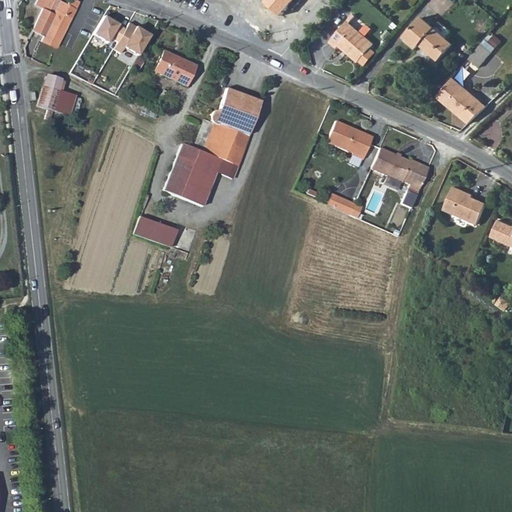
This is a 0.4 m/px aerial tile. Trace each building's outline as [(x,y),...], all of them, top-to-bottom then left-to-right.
[(40,39),(54,47),(78,1),(76,0),(66,0),(65,3),(59,0),(36,0),(34,4),(41,7),(29,29),(41,35),(40,39)] [(282,16),(295,1),(294,0),(268,0),(267,2),(282,16)] [(109,38),(117,42),(124,29),(102,16),(90,36),(105,44),(109,38)] [(421,18),(404,38),(417,49),(420,45),(438,61),(453,45),(421,18)] [(369,49),(373,44),(347,22),(329,42),(337,49),(339,46),(358,62),(359,61),(369,49)] [(128,24),(124,29),(117,42),(112,50),(120,54),(123,48),(135,55),(147,35),(128,24)] [(469,59),(479,68),(491,53),(482,44),(469,59)] [(375,54),(369,49),(359,61),(364,66),(375,54)] [(185,86),(195,66),(161,50),(152,71),(185,86)] [(133,72),(139,61),(134,58),(128,70),(133,72)] [(34,103),(33,106),(35,107),(50,112),(51,110),(57,91),(61,81),(43,75),(37,92),(34,103)] [(469,124),(486,108),(452,79),(438,97),(454,111),(456,109),(464,116),(462,118),(469,124)] [(237,166),(248,136),(246,135),(259,102),(225,89),(216,110),(211,112),(209,115),(209,118),(209,122),(202,119),(191,148),(237,166)] [(57,91),(51,110),(67,116),(73,96),(57,91)] [(454,111),(462,118),(464,116),(456,109),(454,111)] [(371,136),(363,132),(362,135),(341,126),(342,123),(335,120),(325,140),(351,152),(350,154),(361,158),(371,136)] [(362,135),(363,132),(342,123),(341,126),(362,135)] [(191,148),(179,144),(162,190),(202,206),(215,172),(232,179),(237,166),(191,148)] [(407,161),(378,147),(369,169),(399,183),(400,181),(408,184),(406,187),(425,195),(431,170),(408,159),(407,161)] [(478,223),(487,202),(470,194),(471,192),(455,184),(444,208),(478,223)] [(332,208),(336,196),(329,192),(324,205),(332,208)] [(348,215),(353,203),(336,196),(332,208),(348,215)] [(348,215),(355,218),(360,206),(353,203),(348,215)] [(137,217),(132,234),(169,245),(174,228),(137,217)] [(511,244),(511,224),(499,219),(491,236),(511,244)] [(499,297),(495,303),(503,309),(508,303),(499,297)]
